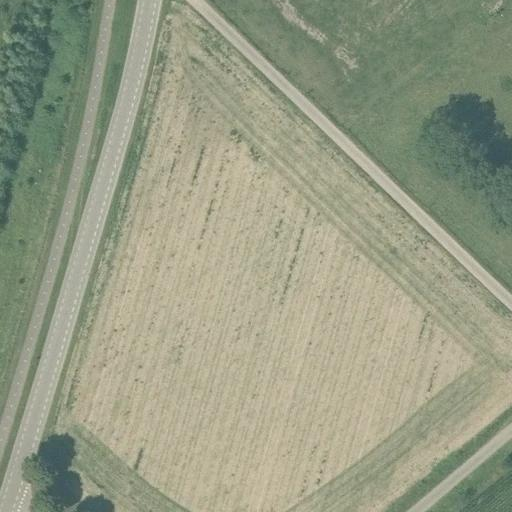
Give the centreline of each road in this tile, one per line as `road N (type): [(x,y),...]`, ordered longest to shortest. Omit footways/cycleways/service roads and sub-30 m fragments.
road 1 (tertiary): [(6,511),(148,0)]
road 2 (unclassified): [(511,298),(196,0)]
road 3 (unclassified): [(419,511),(511,435)]
